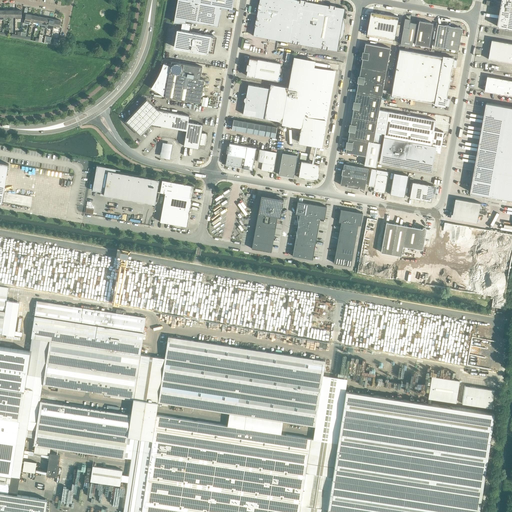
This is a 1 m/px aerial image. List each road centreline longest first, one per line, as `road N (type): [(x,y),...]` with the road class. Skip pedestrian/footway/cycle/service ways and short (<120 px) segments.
road 1 (unclassified): [(439,214),(475,19),(414,8)]
road 2 (unclassified): [(326,195),(361,0)]
road 3 (unknown): [(335,356),(151,323)]
road 4 (unclassified): [(211,175),(243,0)]
